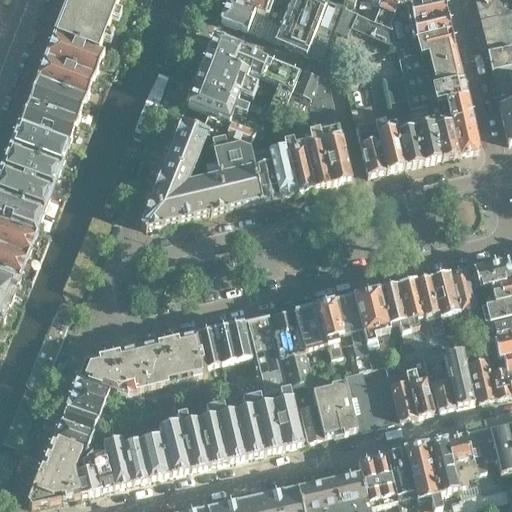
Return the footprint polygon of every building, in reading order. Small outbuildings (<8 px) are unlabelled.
[(97,58),(98,57),(118,5),(106,0),(71,0),(55,41),(97,58)] [(186,0),(183,8),(197,13),(201,0),(186,0)] [(288,10),(270,2),(264,0),(229,0),(228,5),(254,16),(252,20),(260,23),(254,39),(274,47),(288,10)] [(327,5),(313,0),(292,0),(288,10),(274,47),(305,59),(327,5)] [(395,13),(443,2),(442,0),(382,0),(380,8),(373,24),(356,17),(343,12),(334,35),(347,40),(350,32),(389,47),(393,46),(389,29),(395,13)] [(382,0),(348,0),(343,12),(356,17),(362,1),(380,8),(382,0)] [(511,0),(472,0),(479,23),(511,14),(511,0)] [(450,33),(444,7),(443,2),(395,13),(389,29),(393,46),(450,33)] [(260,23),(252,20),(254,16),(228,5),(220,26),(254,39),(260,23)] [(322,66),(334,35),(343,12),(327,5),(305,59),(322,66)] [(511,14),(479,23),(487,56),(511,50),(511,14)] [(156,67),(172,73),(190,24),(174,18),(156,67)] [(462,83),(456,57),(454,48),(450,33),(393,46),(397,63),(426,57),(434,89),(462,83)] [(231,70),(239,50),(214,40),(206,60),(231,70)] [(94,83),(104,60),(98,57),(97,58),(55,41),(46,64),(94,83)] [(258,81),(266,61),(239,50),(231,70),(248,77),(258,81)] [(511,69),(511,50),(487,56),(491,74),(511,69)] [(434,89),(426,57),(397,63),(401,81),(409,113),(445,105),(466,100),(462,83),(434,89)] [(248,77),(231,70),(206,60),(200,75),(254,97),(256,90),(245,85),(248,77)] [(278,127),(299,75),(266,61),(258,81),(278,89),(265,121),(278,127)] [(86,105),(94,83),(46,64),(37,86),(86,105)] [(511,88),(511,69),(491,74),(495,93),(511,88)] [(159,73),(136,129),(136,131),(136,132),(136,133),(137,135),(138,136),(139,137),(140,137),(141,138),(142,138),(144,137),(145,137),(146,136),(147,135),(170,78),(159,73)] [(254,97),(200,75),(195,91),(236,107),(239,99),(251,104),(254,97)] [(306,117),(320,83),(299,75),(278,127),(296,123),(307,121),(306,117)] [(422,169),(414,135),(409,113),(401,81),(383,85),(392,125),(404,173),(422,169)] [(338,130),(327,86),(320,83),(306,117),(307,121),(310,137),(317,135),(338,130)] [(77,128),(86,105),(37,86),(28,108),(77,128)] [(511,107),(511,88),(495,93),(499,111),(511,107)] [(236,107),(195,91),(194,90),(186,110),(208,119),(228,127),(233,114),(245,119),(248,112),(236,107)] [(478,153),(466,100),(445,105),(450,123),(459,161),(475,157),(478,153)] [(511,107),(499,111),(507,149),(511,147),(511,107)] [(68,150),(77,128),(28,108),(20,131),(68,150)] [(374,129),(370,109),(350,114),(355,134),(374,129)] [(253,137),(228,127),(208,119),(201,135),(208,138),(223,144),(237,150),(247,154),(253,137)] [(441,164),(433,132),(431,121),(420,123),(423,133),(414,135),(422,169),(441,164)] [(459,161),(450,123),(444,125),(445,129),(433,132),(441,164),(441,165),(459,161)] [(392,125),(374,129),(355,134),(366,182),(404,173),(392,125)] [(227,214),(259,207),(262,207),(261,206),(251,160),(249,155),(247,154),(237,150),(225,152),(223,144),(211,147),(216,171),(204,173),(207,183),(189,187),(208,138),(201,135),(180,127),(173,144),(174,144),(160,179),(159,179),(154,191),(153,196),(140,230),(145,234),(163,230),(162,229),(210,218),(210,219),(227,215),(227,214)] [(351,186),(338,130),(317,135),(318,137),(330,190),(351,186)] [(59,172),(68,150),(20,131),(11,153),(59,172)] [(330,190),(318,137),(308,139),(311,151),(303,153),(312,195),(330,190)] [(312,195),(303,153),(294,155),(292,146),(283,148),(284,152),(294,199),(312,195)] [(139,153),(125,148),(102,207),(101,209),(101,211),(101,213),(101,214),(102,216),(102,218),(103,219),(104,221),(106,220),(108,219),(110,218),(112,216),(114,215),(115,213),(139,153)] [(294,199),(284,152),(274,154),(278,167),(270,169),(278,202),(294,199)] [(50,195),(59,172),(11,153),(2,176),(50,195)] [(278,202),(270,169),(267,156),(251,160),(261,206),(278,202)] [(0,200),(42,217),(50,195),(2,176),(0,180),(0,200)] [(0,226),(33,239),(42,217),(0,200),(0,226)] [(91,217),(60,293),(80,301),(111,225),(91,217)] [(48,245),(33,239),(0,226),(0,278),(19,285),(31,289),(48,245)] [(511,285),(511,284),(507,265),(473,272),(478,293),(489,291),(511,285)] [(475,313),(466,274),(449,279),(458,318),(466,316),(469,328),(478,326),(477,323),(475,313)] [(0,303),(10,308),(19,285),(0,278),(0,303)] [(458,318),(449,279),(430,283),(442,334),(451,332),(448,321),(458,318)] [(442,334),(430,283),(415,287),(423,322),(423,323),(432,321),(433,326),(430,329),(432,337),(442,334)] [(511,304),(511,285),(489,291),(493,309),(511,304)] [(423,322),(415,287),(398,291),(409,335),(418,333),(415,324),(423,322)] [(416,364),(409,335),(398,291),(380,295),(388,329),(398,327),(403,347),(400,350),(404,367),(416,364)] [(389,332),(388,329),(380,295),(353,302),(370,374),(380,372),(372,337),(389,332)] [(370,374),(353,302),(334,307),(342,341),(351,378),(370,374)] [(0,329),(1,330),(10,308),(0,303),(0,329)] [(511,304),(493,309),(475,313),(477,323),(485,321),(487,329),(489,329),(511,323),(511,304)] [(33,377),(48,384),(76,313),(76,312),(76,310),(75,309),(74,308),(73,307),(72,306),(70,306),(69,305),(67,305),(66,306),(64,306),(63,307),(62,308),(61,309),(33,377)] [(342,341),(334,307),(316,311),(324,345),(329,366),(343,362),(342,355),(340,355),(337,342),(342,341)] [(324,345),(316,311),(302,314),(301,311),(293,313),(294,317),(293,317),(304,366),(320,362),(316,347),(324,345)] [(304,366),(293,317),(267,322),(283,394),(289,393),(289,392),(309,388),(304,366)] [(283,394),(267,322),(242,328),(250,362),(254,380),(258,400),(260,400),(279,395),(283,394)] [(511,340),(511,323),(489,329),(490,336),(481,339),(483,348),(493,346),(511,340)] [(250,362),(242,328),(232,330),(231,326),(222,328),(223,332),(213,335),(221,369),(250,362)] [(221,369),(213,335),(197,338),(205,372),(221,369)] [(207,381),(205,372),(197,338),(140,351),(150,394),(207,381)] [(511,376),(511,340),(493,346),(498,362),(502,361),(504,373),(506,378),(511,376)] [(150,394),(140,351),(84,365),(77,383),(108,395),(122,400),(120,391),(128,389),(130,399),(150,394)] [(473,410),(460,353),(443,357),(447,377),(456,414),(473,410)] [(496,404),(490,377),(486,361),(467,366),(477,409),(496,404)] [(415,423),(405,381),(402,368),(389,371),(389,370),(380,372),(370,374),(351,378),(344,380),(347,394),(357,437),(415,423)] [(511,401),(506,378),(504,373),(490,377),(496,404),(511,401)] [(456,414),(447,377),(436,380),(438,388),(431,389),(438,418),(456,414)] [(432,419),(424,385),(416,387),(414,379),(405,381),(415,423),(432,419)] [(258,400),(254,380),(225,387),(229,407),(242,404),(251,402),(258,400)] [(99,418),(108,395),(77,383),(66,411),(97,422),(110,428),(112,421),(104,418),(99,418)] [(302,449),(289,393),(283,394),(279,395),(282,405),(272,407),(283,454),(302,449)] [(3,446),(20,453),(41,401),(24,394),(3,446)] [(357,437),(347,394),(313,402),(315,411),(322,445),(357,437)] [(227,467),(214,411),(214,410),(211,396),(198,399),(200,409),(205,413),(207,422),(197,424),(209,471),(227,467)] [(283,454),(272,407),(262,409),(260,400),(258,400),(251,402),(264,458),(283,454)] [(264,458),(251,402),(242,404),(244,413),(235,416),(246,463),(264,458)] [(246,463),(235,416),(225,418),(223,408),(214,410),(214,411),(227,467),(246,463)] [(94,429),(97,422),(66,411),(61,424),(93,438),(101,441),(101,439),(104,433),(94,429)] [(322,445),(315,411),(300,415),(302,425),(302,426),(307,448),(322,445)] [(209,471),(197,424),(188,427),(185,417),(176,419),(178,428),(179,428),(190,476),(209,471)] [(89,449),(93,438),(61,424),(53,443),(82,455),(91,459),(92,459),(104,456),(103,450),(95,450),(94,452),(89,449)] [(179,428),(178,428),(158,432),(160,441),(170,481),(190,476),(179,428)] [(511,428),(487,435),(495,463),(499,480),(511,477),(511,428)] [(495,463),(487,435),(465,440),(476,481),(485,479),(482,466),(495,463)] [(132,489),(121,443),(111,446),(109,437),(101,439),(101,441),(103,450),(104,456),(113,493),(132,489)] [(170,481),(160,441),(148,444),(147,437),(138,439),(139,446),(140,446),(149,485),(170,481)] [(149,485),(140,446),(139,446),(138,439),(121,443),(132,489),(149,485)] [(480,496),(476,481),(465,440),(445,445),(457,495),(459,501),(480,496)] [(32,511),(81,501),(76,477),(75,475),(74,474),(82,455),(53,443),(27,507),(30,511),(32,511)] [(457,495),(445,445),(424,450),(437,500),(457,495)] [(437,500),(424,450),(403,455),(414,499),(416,506),(429,503),(430,511),(449,511),(452,511),(450,505),(439,507),(437,500)] [(0,456),(0,502),(16,459),(1,453),(0,456)] [(414,499),(403,455),(385,459),(393,491),(396,504),(414,499)] [(113,493),(104,456),(92,459),(101,496),(113,493)] [(101,496),(92,459),(91,459),(83,468),(84,475),(76,477),(81,501),(101,496)] [(393,491),(385,459),(371,463),(382,505),(389,503),(386,493),(393,491)] [(382,505),(371,463),(358,466),(361,479),(366,498),(373,496),(375,507),(382,505)] [(368,511),(366,498),(361,479),(333,485),(339,511),(368,511)] [(339,511),(333,485),(297,493),(301,511),(339,511)] [(508,503),(505,491),(497,493),(500,505),(508,503)] [(301,511),(297,493),(280,497),(268,499),(268,500),(252,504),(253,511),(301,511)] [(500,505),(497,493),(489,495),(492,507),(500,505)] [(492,507),(489,495),(481,497),(484,509),(492,507)] [(484,509),(481,497),(474,499),(477,511),(484,509)] [(471,511),(477,511),(474,499),(466,501),(468,511),(471,511)] [(468,511),(466,501),(458,503),(460,511),(468,511)] [(460,511),(458,503),(450,505),(452,511),(451,511),(460,511)]
